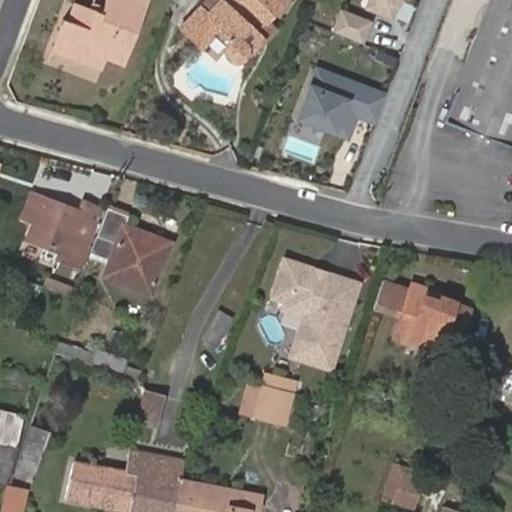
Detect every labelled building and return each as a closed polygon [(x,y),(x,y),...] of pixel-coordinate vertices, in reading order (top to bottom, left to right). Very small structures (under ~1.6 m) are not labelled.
[(72,2),(65,19),(69,21),(57,53),(99,69),(104,58),(123,65),(148,0),(102,0),(100,6),(98,13),(85,8),(72,2)] [(182,27),(204,47),(214,36),(220,29),(228,36),(223,41),(227,44),(225,47),(225,49),(225,50),(226,52),(226,53),(227,54),(228,55),(229,56),(231,57),(232,58),(233,58),(235,58),(236,59),(238,59),(239,59),(241,58),(242,58),(243,57),(245,56),(247,54),(262,37),(250,25),(258,16),(263,21),(265,19),(283,0),(219,0),(208,12),(201,6),(182,27)] [(206,0),(201,6),(208,12),(219,0),(206,0)] [(361,0),(361,3),(391,13),(395,0),(361,0)] [(487,0),(442,116),(448,119),(493,0),(487,0)] [(511,0),(493,0),(448,119),(511,142),(511,0)] [(87,2),(85,8),(98,13),(100,6),(87,2)] [(340,5),(332,27),(366,39),(374,17),(340,5)] [(273,26),(265,19),(263,21),(258,16),(250,25),(262,37),(273,26)] [(69,21),(65,19),(58,17),(47,48),(57,53),(69,21)] [(220,29),(214,36),(225,47),(227,44),(223,41),(228,36),(220,29)] [(376,121),(388,87),(311,60),(291,117),(351,138),(359,115),(376,121)] [(32,222),(41,200),(30,196),(20,218),(32,222)] [(79,215),(41,200),(32,222),(26,237),(25,238),(59,254),(57,261),(77,269),(101,212),(83,204),(79,215)] [(105,212),(94,240),(114,249),(101,280),(125,290),(144,239),(123,231),(127,220),(105,212)] [(144,239),(125,290),(148,300),(169,248),(144,239)] [(333,370),(360,284),(330,274),(325,277),(317,275),(315,270),(286,260),(275,294),(289,298),(293,305),(306,309),(310,318),(297,359),(333,370)] [(43,275),(40,282),(51,287),(54,279),(43,275)] [(38,282),(27,277),(23,290),(34,294),(38,282)] [(54,279),(51,287),(71,294),(74,286),(54,279)] [(402,315),(410,292),(382,283),(374,306),(402,315)] [(416,327),(410,346),(455,360),(469,313),(453,308),(452,311),(440,307),(442,301),(442,299),(411,289),(410,292),(402,315),(400,322),(416,327)] [(310,318),(306,309),(293,305),(289,298),(275,294),(274,299),(287,303),(284,311),(305,317),(293,357),(297,359),(310,318)] [(452,311),(453,308),(454,305),(442,301),(440,307),(452,311)] [(216,309),(204,337),(218,343),(230,315),(216,309)] [(394,341),(410,346),(416,327),(400,322),(394,341)] [(147,368),(142,381),(141,385),(161,392),(167,374),(147,368)] [(31,391),(35,380),(3,372),(1,385),(31,391)] [(133,407),(131,411),(150,418),(160,395),(161,392),(141,385),(133,407)] [(263,422),(273,394),(261,391),(255,421),(263,422)] [(289,398),(273,394),(263,422),(275,425),(277,418),(285,420),(289,398)] [(0,407),(0,485),(7,487),(8,486),(15,457),(25,414),(0,407)] [(132,511),(138,511),(174,511),(181,480),(184,461),(163,457),(133,450),(128,470),(140,472),(132,511)] [(41,492),(132,511),(140,472),(128,470),(48,456),(41,492)] [(394,458),(381,495),(416,507),(429,470),(394,458)] [(28,476),(16,473),(13,485),(25,487),(28,476)] [(181,480),(174,511),(258,511),(262,496),(238,491),(181,480)] [(8,486),(7,487),(0,511),(22,511),(28,491),(8,486)]
